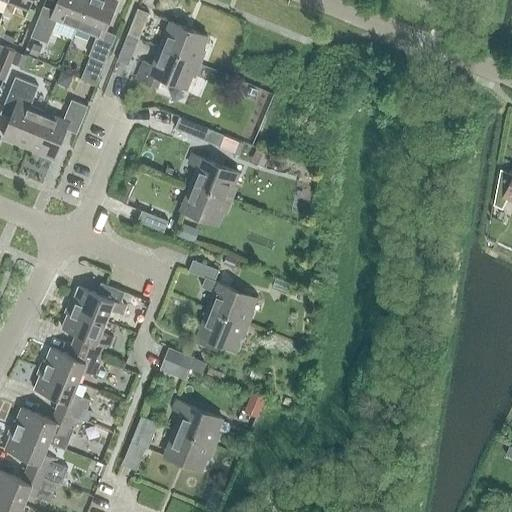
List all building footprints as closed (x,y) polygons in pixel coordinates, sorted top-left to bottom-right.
[(28,7),(30,0),(6,0),(1,13),(10,17),(16,2),(28,7)] [(75,26),(85,0),(56,0),(53,9),(42,5),(30,35),(46,42),(55,19),(75,26)] [(104,61),(115,34),(103,29),(114,0),(85,0),(75,26),(95,34),(87,54),(96,57),(91,70),(99,74),(104,61)] [(137,38),(147,12),(136,8),(126,34),(137,38)] [(201,48),(205,35),(168,20),(158,46),(198,62),(203,49),(201,48)] [(127,64),(137,38),(126,34),(115,60),(127,64)] [(15,50),(2,45),(0,50),(0,77),(3,79),(15,50)] [(193,75),(198,62),(158,46),(151,63),(142,60),(135,78),(156,86),(159,77),(185,87),(190,74),(193,75)] [(12,63),(22,67),(27,56),(16,52),(12,63)] [(56,83),(67,87),(72,76),(61,71),(56,83)] [(42,110),(29,105),(37,85),(14,76),(0,110),(0,112),(10,117),(2,137),(27,147),(42,110)] [(76,132),(83,113),(87,105),(70,98),(62,118),(42,110),(27,147),(52,157),(65,127),(76,132)] [(218,144),(222,133),(178,116),(173,127),(218,144)] [(258,151),(252,164),(263,168),(268,155),(258,151)] [(232,184),(238,171),(191,152),(187,162),(196,165),(190,182),(230,198),(235,185),(232,184)] [(511,175),(500,169),(496,193),(511,200),(511,175)] [(127,182),(120,200),(128,203),(136,185),(127,182)] [(225,211),(230,198),(190,182),(179,208),(217,223),(222,210),(225,211)] [(178,224),(167,219),(141,209),(136,220),(174,235),(178,224)] [(198,229),(180,222),(175,235),(193,242),(198,229)] [(254,296),(217,281),(217,280),(213,279),(218,269),(192,258),(187,269),(204,276),(200,285),(213,291),(207,307),(247,323),(252,310),(249,309),(254,296)] [(67,305),(104,320),(109,308),(121,313),(125,304),(119,301),(123,290),(100,281),(96,292),(78,285),(72,299),(69,298),(67,305)] [(100,331),(104,320),(67,305),(64,311),(67,312),(61,326),(75,332),(71,342),(101,354),(105,344),(108,345),(112,336),(100,331)] [(241,336),(247,323),(207,307),(196,333),(234,348),(239,335),(241,336)] [(94,374),(101,354),(71,342),(67,353),(50,346),(44,360),(42,359),(39,365),(77,380),(81,369),(94,374)] [(189,367),(193,356),(168,345),(163,356),(189,367)] [(185,378),(189,367),(163,356),(159,367),(185,378)] [(72,392),(77,380),(39,365),(36,372),(39,373),(33,387),(59,397),(55,408),(77,417),(86,420),(90,410),(86,408),(89,399),(72,392)] [(262,408),(265,391),(253,389),(250,406),(262,408)] [(174,428),(214,444),(219,431),(216,430),(221,417),(174,398),(170,408),(180,412),(174,428)] [(77,417),(55,408),(51,418),(21,406),(15,420),(12,419),(10,426),(48,441),(65,448),(77,417)] [(157,422),(140,415),(129,441),(146,448),(157,422)] [(43,453),(48,441),(10,426),(7,432),(10,433),(4,448),(29,458),(25,468),(48,477),(57,480),(57,482),(60,483),(67,467),(54,462),(56,457),(43,453)] [(208,457),(214,444),(174,428),(163,453),(201,469),(206,456),(208,457)] [(48,477),(25,468),(21,478),(0,469),(0,493),(23,503),(28,491),(49,500),(57,482),(57,480),(48,477)] [(216,510),(222,494),(211,490),(205,505),(216,510)] [(19,511),(23,503),(0,493),(0,511),(19,511)]
